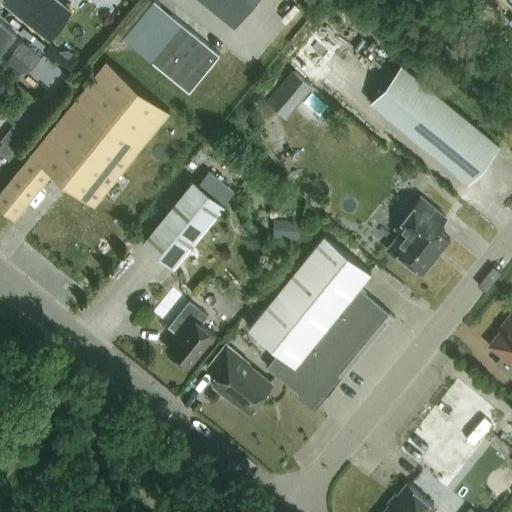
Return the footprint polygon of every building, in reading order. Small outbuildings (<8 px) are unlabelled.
[(48,0),(1,0),(0,2),(0,6),(44,43),(67,15),(48,0)] [(184,23),(155,0),(150,0),(122,35),(153,61),(190,91),(221,53),(184,23)] [(205,0),(235,24),(254,0),(205,0)] [(0,55),(17,34),(0,19),(0,55)] [(42,56),(24,40),(13,52),(32,68),(42,56)] [(52,43),(45,52),(71,71),(81,59),(69,49),(61,50),(52,43)] [(171,109),(166,105),(108,58),(0,192),(0,203),(15,216),(54,168),(96,202),(171,109)] [(402,62),(371,101),(469,182),(501,143),(402,62)] [(272,96),(291,113),(319,82),(300,65),(272,96)] [(175,265),(225,203),(194,178),(144,240),(175,265)] [(402,231),(389,249),(402,260),(405,256),(424,271),(435,257),(433,255),(440,246),(443,248),(451,237),(438,227),(447,216),(422,196),(397,227),(402,231)] [(301,219),(276,218),(274,237),(300,239),(301,219)] [(250,325),(280,350),(268,366),(315,404),(391,311),(360,285),(372,270),(325,232),(250,325)] [(168,347),(189,364),(215,333),(202,323),(209,315),(191,299),(175,319),(184,327),(168,347)] [(509,359),(502,368),(511,376),(511,313),(500,328),(502,329),(490,344),(509,359)] [(224,373),(215,385),(229,396),(231,393),(252,409),(272,384),(238,357),(241,354),(227,343),(211,363),(224,373)] [(511,411),(463,374),(406,448),(455,486),(511,412),(511,411)] [(52,408),(59,400),(52,394),(45,402),(52,408)] [(428,511),(435,504),(410,483),(386,511),(428,511)]
